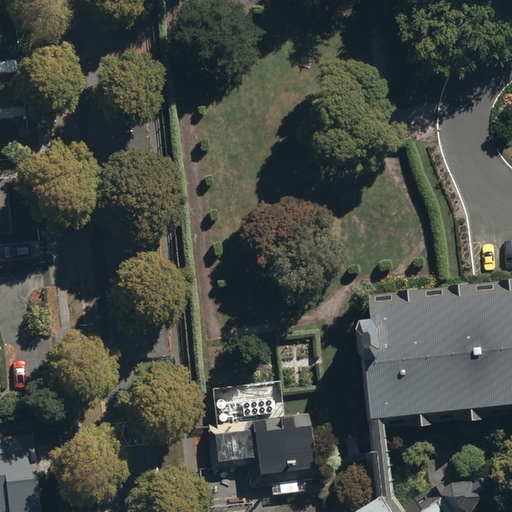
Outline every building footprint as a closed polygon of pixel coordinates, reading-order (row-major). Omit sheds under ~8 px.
[(0,235),(9,235),(3,177),(0,177),(0,235)] [(511,290),(348,305),(358,416),(511,402),(511,290)] [(308,470),(304,428),(251,434),(255,476),(308,470)] [(36,511),(29,435),(0,437),(0,511),(36,511)] [(446,511),(420,469),(350,511),(446,511)]
